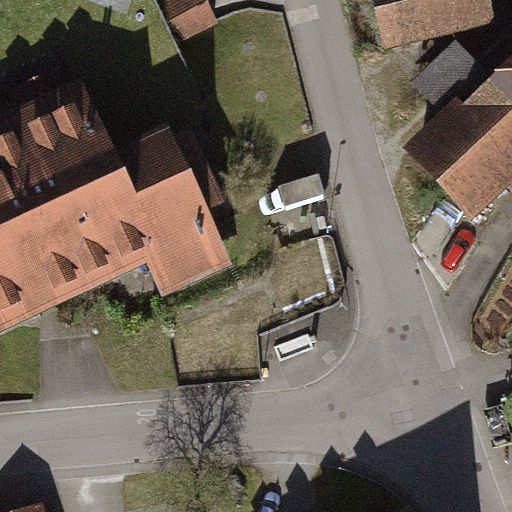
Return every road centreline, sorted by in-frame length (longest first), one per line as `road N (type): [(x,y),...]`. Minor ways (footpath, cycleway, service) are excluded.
road 1 (tertiary): [(425,406),(0,445)]
road 2 (tertiary): [(315,0),(425,406)]
